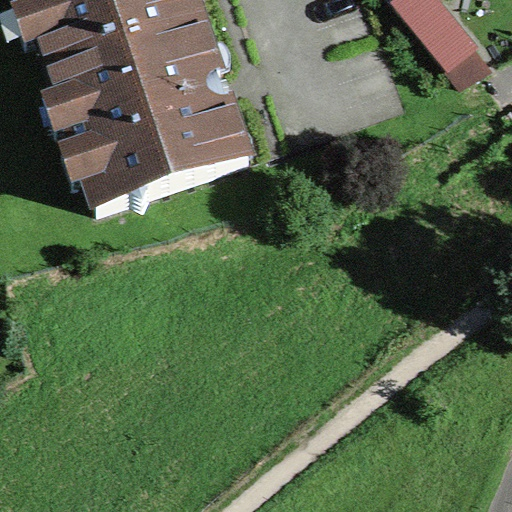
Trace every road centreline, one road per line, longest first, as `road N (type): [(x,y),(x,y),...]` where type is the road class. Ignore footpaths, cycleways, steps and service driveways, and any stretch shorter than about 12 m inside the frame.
road 1 (track): [(511,286),(443,333),(236,511)]
road 2 (unknown): [(511,76),(368,146)]
